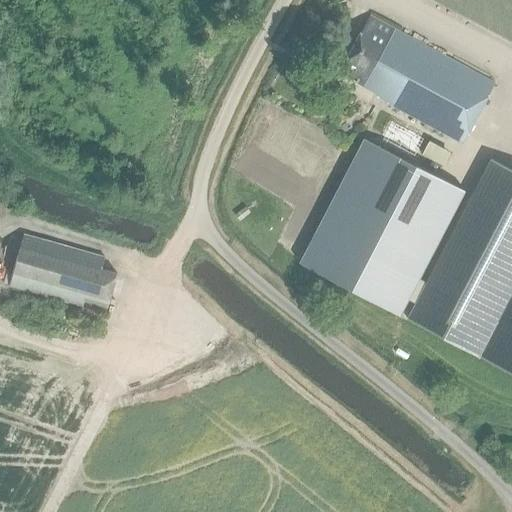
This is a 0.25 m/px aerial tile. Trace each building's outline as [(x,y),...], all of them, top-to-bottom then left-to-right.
[(461,145),(494,84),(371,18),(342,72),(359,81),(356,86),(379,98),(381,102),(461,145)] [(407,133),(402,143),(413,149),(418,139),(407,133)] [(369,141),(304,266),(400,316),(465,191),(369,141)] [(428,144),(422,154),(443,166),(449,156),(428,144)] [(511,374),(511,171),(490,160),(407,320),(511,374)] [(3,229),(0,240),(0,317),(96,344),(119,260),(3,229)]
